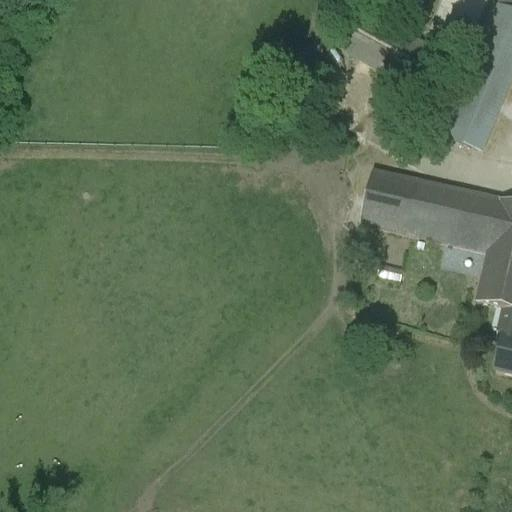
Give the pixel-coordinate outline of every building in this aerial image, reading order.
[(511,9),(495,3),(453,108),(480,119),(469,147),(481,152),(511,74),(511,9)] [(443,56),(363,12),(342,50),(391,77),(421,94),(443,56)] [(421,94),(391,77),(380,97),(411,114),(421,94)] [(480,119),(453,108),(441,136),(469,147),(480,119)] [(511,202),(372,170),(360,223),(487,252),(476,301),(511,309),(511,202)] [(511,315),(509,329),(505,329),(495,371),(511,375),(511,315)]
